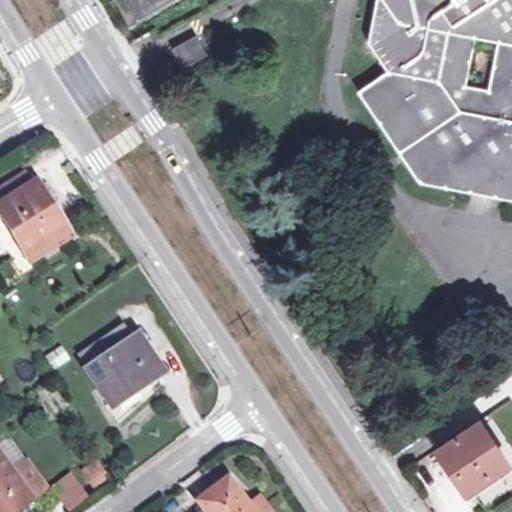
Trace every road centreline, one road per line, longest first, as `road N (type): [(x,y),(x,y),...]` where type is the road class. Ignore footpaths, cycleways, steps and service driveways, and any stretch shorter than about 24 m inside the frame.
road 1 (secondary): [(397,511),(200,214),(114,65)]
road 2 (secondary): [(61,99),(261,401)]
road 3 (unknown): [(511,266),(451,255),(335,100),(344,0)]
road 4 (residential): [(261,401),(99,511)]
road 5 (secondary): [(261,401),(334,511)]
